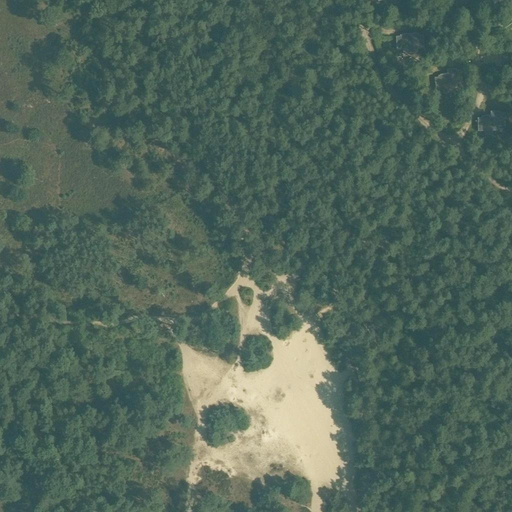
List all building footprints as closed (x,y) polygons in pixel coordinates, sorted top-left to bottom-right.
[(410,54),(409,34),(402,35),(402,36),(400,36),(400,37),(395,37),(396,51),(403,50),(406,54),(410,54)] [(417,34),(409,34),(410,54),(416,54),(417,52),(417,50),(424,49),(423,36),(419,36),(419,35),(417,35),(417,34)] [(447,74),(450,89),(455,89),(457,87),(456,85),(463,84),(461,71),(456,71),(456,70),(454,70),(454,69),(447,70),(447,74)] [(450,89),(447,74),(440,75),(440,76),(438,77),(438,78),(434,79),(436,92),(443,91),(443,93),(445,95),(451,94),(450,89)] [(492,116),(492,132),(497,132),(499,130),(499,127),(505,127),(505,114),(501,114),(500,113),(498,113),(498,112),(491,112),(491,116),(492,116)] [(492,116),(491,116),(484,116),(484,117),(482,117),(482,119),(478,119),(478,132),(484,132),(484,136),(492,136),(492,132),(492,116)]
